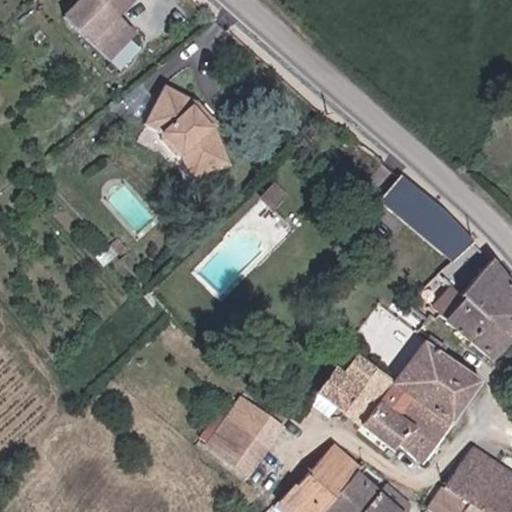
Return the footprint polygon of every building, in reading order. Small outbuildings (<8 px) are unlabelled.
[(119,18),(137,0),(80,0),(72,9),(65,16),(120,72),(128,64),(120,56),(139,38),(119,18)] [(193,177),(230,160),(214,125),(195,103),(165,87),(147,122),(159,132),(180,154),(193,177)] [(424,297),(443,314),(488,256),(474,239),(404,180),(365,221),(387,240),(407,220),(430,240),(455,261),(424,297)] [(490,363),(511,342),(511,287),(488,256),(443,314),(490,363)] [(446,349),(428,336),(395,381),(360,428),(396,454),(404,444),(429,462),(485,386),(442,354),(446,349)] [(360,428),(395,381),(355,352),(321,399),(360,428)] [(253,474),(289,425),(250,396),(214,446),(253,474)] [(280,509),(283,511),(323,511),(359,473),(364,467),(339,444),(280,509)] [(509,511),(511,509),(511,470),(478,444),(430,507),(436,511),(509,511)] [(323,511),(361,511),(380,492),(359,473),(323,511)] [(401,511),(380,492),(361,511),(401,511)]
